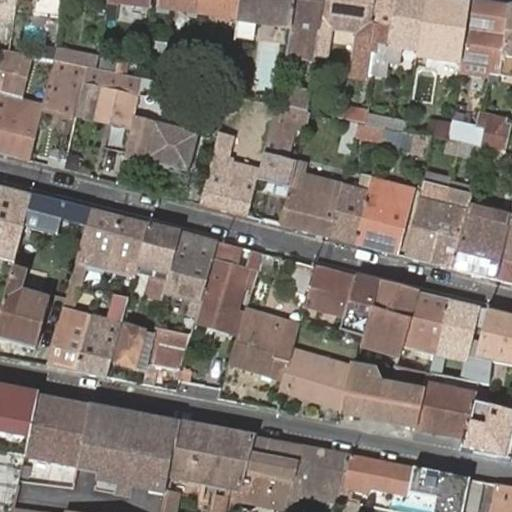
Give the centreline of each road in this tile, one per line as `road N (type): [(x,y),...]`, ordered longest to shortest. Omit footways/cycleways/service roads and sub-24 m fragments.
road 1 (residential): [(0,166),(49,186),(162,216),(206,217),(351,264),(511,303)]
road 2 (residential): [(511,474),(0,373)]
